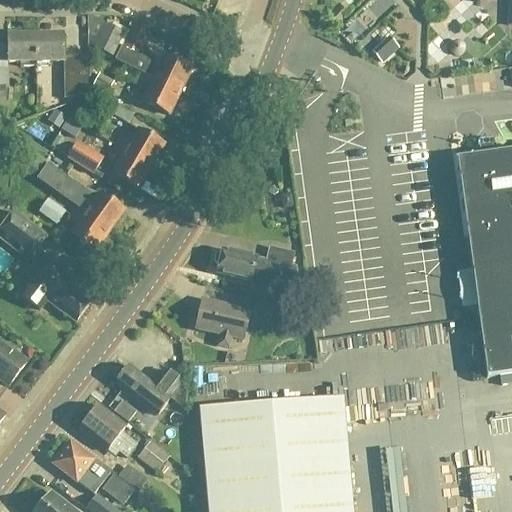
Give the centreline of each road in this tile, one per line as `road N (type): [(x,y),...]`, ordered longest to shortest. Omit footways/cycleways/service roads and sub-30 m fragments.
road 1 (tertiary): [(0,482),(156,276),(243,134),(270,69)]
road 2 (residential): [(128,0),(270,69)]
